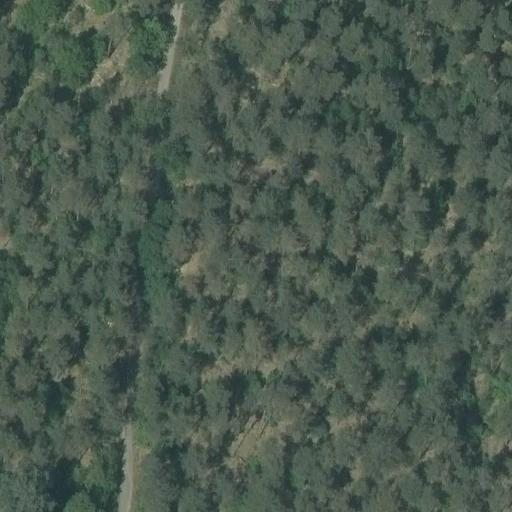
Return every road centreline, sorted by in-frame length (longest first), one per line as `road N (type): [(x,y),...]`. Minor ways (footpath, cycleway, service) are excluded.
road 1 (track): [(159,154),(119,511)]
road 2 (track): [(0,142),(159,154)]
road 3 (track): [(159,154),(177,0)]
